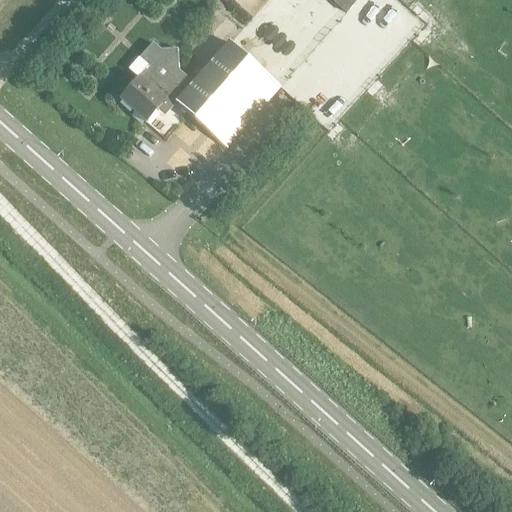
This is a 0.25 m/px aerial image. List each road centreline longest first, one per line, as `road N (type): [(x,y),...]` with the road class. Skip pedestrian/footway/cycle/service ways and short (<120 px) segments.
road 1 (secondary): [(435,511),(0,120)]
road 2 (track): [(0,185),(4,202),(154,365),(302,511)]
